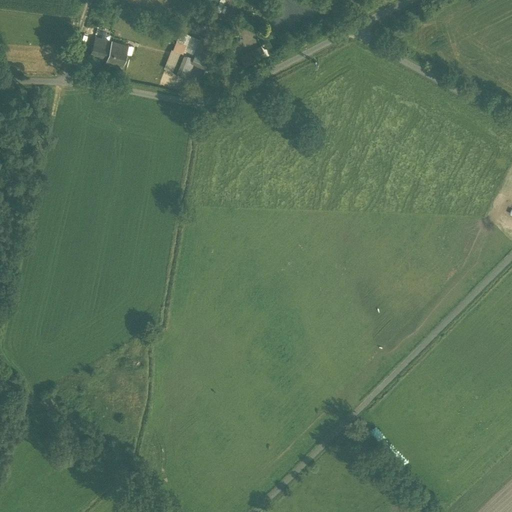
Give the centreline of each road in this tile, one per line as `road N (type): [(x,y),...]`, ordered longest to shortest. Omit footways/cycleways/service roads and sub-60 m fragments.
road 1 (unclassified): [(0,79),(81,80),(197,103),(353,28)]
road 2 (unclassified): [(257,511),(511,256)]
road 3 (unclassified): [(511,121),(353,28)]
